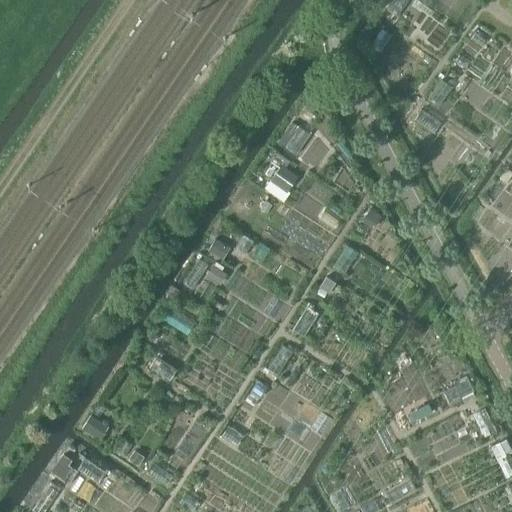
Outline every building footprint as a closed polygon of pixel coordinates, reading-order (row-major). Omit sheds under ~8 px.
[(282,165),(271,180),(281,188),(292,172),(282,165)] [(371,209),(363,221),(370,226),(378,213),(371,209)] [(215,238),(208,250),(222,259),(229,247),(215,238)] [(213,265),(207,276),(216,281),(222,271),(213,265)] [(325,279),(316,294),(326,300),(335,285),(325,279)] [(63,454),(51,472),(64,480),(73,468),(64,462),(67,457),(63,454)] [(155,459),(146,472),(155,478),(164,464),(155,459)]
